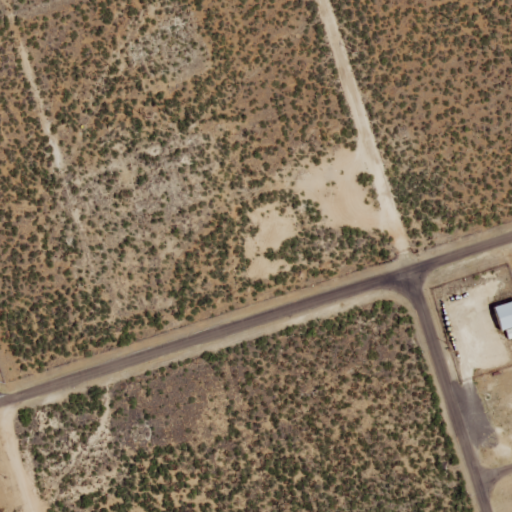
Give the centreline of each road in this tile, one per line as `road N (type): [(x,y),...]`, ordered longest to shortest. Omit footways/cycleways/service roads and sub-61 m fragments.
road 1 (residential): [(0,402),(413,269)]
road 2 (residential): [(413,269),(321,0)]
road 3 (residential): [(481,511),(413,269)]
